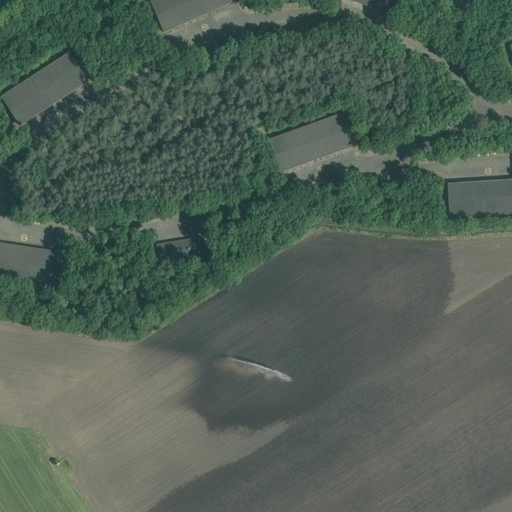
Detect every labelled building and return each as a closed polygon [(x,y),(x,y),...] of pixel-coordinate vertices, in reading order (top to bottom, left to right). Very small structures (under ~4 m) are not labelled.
[(152,0),(149,1),(163,34),(238,1),(237,0),(152,0)] [(344,0),(386,12),(389,0),(344,0)] [(1,97),(20,127),(88,83),(69,53),(1,97)] [(356,146),(344,113),(268,141),(279,173),(356,146)] [(511,215),(511,180),(447,184),(450,220),(511,215)] [(155,245),(158,265),(207,257),(204,236),(155,245)] [(0,280),(58,289),(64,254),(0,243),(0,280)]
